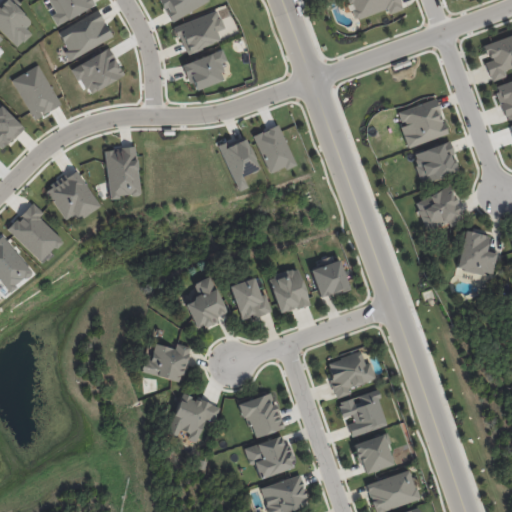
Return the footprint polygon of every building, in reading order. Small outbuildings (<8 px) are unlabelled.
[(30,33),(24,28),(31,21),(17,8),(21,4),(16,0),(0,0),(0,31),(17,47),(30,33)] [(55,25),(92,7),(88,0),(48,0),(54,13),(50,15),(55,25)] [(158,0),(171,22),(208,0),(158,0)] [(401,9),(398,0),(346,0),(353,20),(386,9),(388,13),(401,9)] [(111,38),(97,10),(57,31),(64,45),(60,47),(68,61),(111,38)] [(223,29),(217,10),(174,26),(184,54),(220,42),(216,31),(223,29)] [(511,34),(483,44),(488,61),(484,62),(490,82),(505,77),(503,70),(511,67),(511,34)] [(85,94),(122,77),(109,48),(72,66),(85,94)] [(191,91),(224,79),(219,63),(225,61),(221,50),(181,64),(191,91)] [(10,79),(33,120),(60,105),(37,64),(10,79)] [(511,79),(493,86),(504,120),(511,117),(511,79)] [(395,111),(406,147),(446,134),(435,99),(395,111)] [(0,147),(2,149),(23,127),(0,105),(0,147)] [(268,175),(294,164),(277,124),(251,136),(268,175)] [(218,147),(236,191),(246,187),(242,176),(258,169),(244,136),(218,147)] [(411,153),(420,183),(457,172),(449,142),(411,153)] [(103,150),(109,198),(139,194),(133,146),(103,150)] [(99,207),(75,169),(44,189),(63,220),(74,213),(78,220),(99,207)] [(426,232),(462,216),(448,186),(413,202),(426,232)] [(38,216),(42,213),(32,203),(6,228),(39,262),(61,241),(38,216)] [(489,236),(463,230),(455,269),(482,275),(483,272),(492,274),(497,250),(486,248),(489,236)] [(0,235),(0,282),(7,292),(31,272),(1,235),(0,235)] [(348,288),(349,290),(333,296),(332,292),(318,297),(309,271),(338,260),(348,288)] [(278,313),(308,304),(297,268),(267,277),(278,313)] [(226,312),(218,316),(220,320),(206,327),(205,326),(200,328),(189,305),(199,300),(198,298),(200,297),(195,287),(197,283),(211,276),(217,290),(219,289),(229,308),(228,312),(226,312)] [(228,286),(241,321),(271,311),(264,294),(259,295),(253,277),(228,286)] [(191,349),(190,355),(193,355),(190,366),(187,365),(182,383),(148,373),(151,361),(155,362),(159,345),(179,350),(181,343),(192,347),(191,349)] [(336,397),(334,392),(332,393),(325,373),(329,371),(327,363),(359,352),(363,364),(369,362),(375,378),(359,383),(358,381),(348,385),(349,387),(348,387),(350,393),(336,398),(336,397)] [(386,425),(375,390),(336,402),(341,418),(351,415),(353,422),(346,424),(350,437),(386,425)] [(239,402),(250,438),(282,428),(271,393),(239,402)] [(198,401),(220,410),(214,424),(206,421),(196,445),(188,441),(191,435),(181,431),(178,438),(168,434),(184,395),(193,399),(192,401),(197,403),(198,401)] [(392,463),(364,473),(360,463),(359,463),(357,456),(354,457),(350,444),(381,434),(382,435),(389,433),(392,444),(386,446),(389,455),(394,456),(395,460),(392,463)] [(293,467),(282,434),(242,448),(248,465),(254,463),(259,478),(293,467)] [(364,483),(372,511),(376,511),(418,500),(408,470),(364,483)] [(303,480),(312,503),(286,511),(271,511),(269,505),(274,503),(269,487),(302,475),(303,480)]
